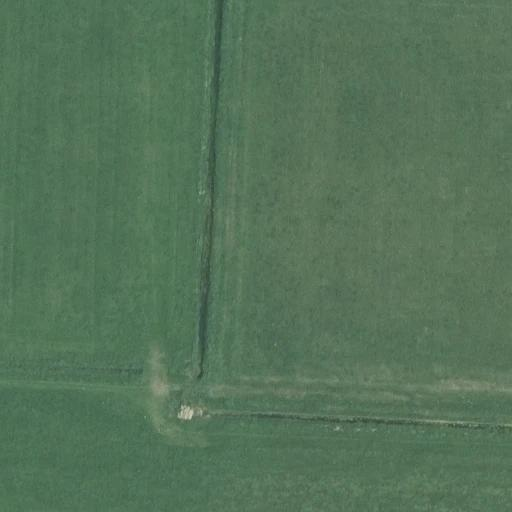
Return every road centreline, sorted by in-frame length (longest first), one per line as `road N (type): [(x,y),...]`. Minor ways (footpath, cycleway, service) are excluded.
road 1 (track): [(239,0),(221,355),(233,382)]
road 2 (track): [(233,382),(511,403)]
